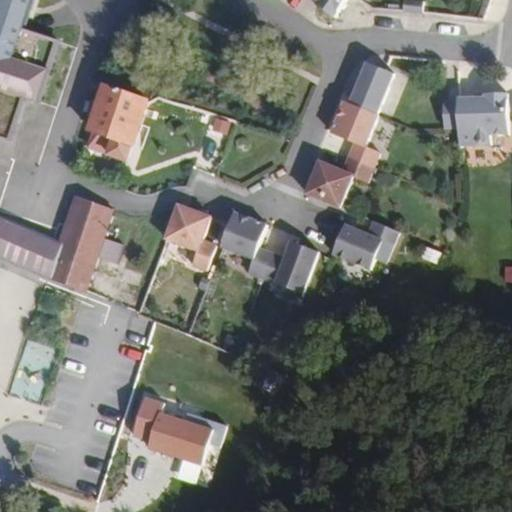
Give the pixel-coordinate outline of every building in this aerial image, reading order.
[(34,0),(1,0),(0,3),(0,93),(9,96),(38,104),(50,71),(15,61),(34,0)] [(315,0),(317,1),(315,5),(333,17),(345,0),(315,0)] [(401,0),(400,11),(419,12),(419,1),(405,0),(401,0)] [(390,74),(364,64),(347,105),(374,116),(390,74)] [(97,133),(92,149),(128,161),(149,102),(107,88),(92,131),(97,133)] [(9,96),(0,93),(0,105),(4,107),(9,96)] [(481,95),(481,99),(454,99),(454,101),(455,128),(455,146),(487,145),(486,135),(505,135),(503,94),(481,95)] [(440,129),(455,128),(454,101),(439,102),(440,129)] [(351,144),(346,158),(370,169),(376,154),(362,148),(375,116),(374,116),(347,105),(342,102),(328,135),(351,144)] [(303,196),(337,210),(350,177),(364,183),(370,169),(346,158),(340,173),(316,164),(303,196)] [(86,294),(109,226),(115,228),(116,223),(117,224),(119,217),(113,214),(114,213),(77,199),(61,243),(49,278),(86,294)] [(208,220),(175,207),(163,241),(195,254),(190,268),(204,273),(213,248),(199,243),(208,220)] [(231,215),(218,249),(251,262),(245,276),(259,281),(268,256),(255,251),(264,228),(231,215)] [(61,243),(0,221),(0,257),(49,278),(61,243)] [(339,227),(327,256),(375,275),(392,233),(368,223),(362,236),(339,227)] [(282,261),(268,256),(259,281),(299,296),(315,255),(288,245),(282,261)] [(274,378),(260,373),(256,384),(271,389),(274,378)] [(151,449),(204,467),(217,428),(165,411),(167,404),(148,398),(135,435),(153,442),(151,449)]
